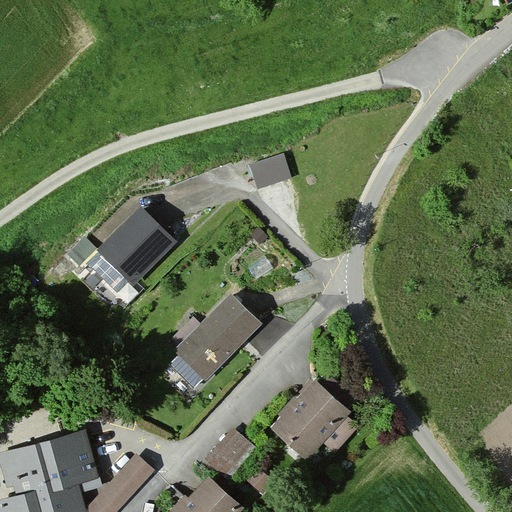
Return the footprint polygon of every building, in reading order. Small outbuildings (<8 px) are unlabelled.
[(284,152),(251,162),(258,183),(290,174),(284,152)] [(172,238),(136,205),(92,250),(127,284),(172,238)] [(258,325),(226,294),(172,350),(204,381),(258,325)] [(357,424),(308,382),(270,427),(309,461),(324,444),(333,452),(357,424)] [(96,479),(81,428),(0,450),(0,478),(5,498),(0,499),(0,511),(74,511),(67,487),(96,479)] [(256,451),(233,430),(208,459),(231,479),(256,451)] [(115,511),(152,472),(134,456),(82,511),(115,511)] [(235,511),(237,510),(204,480),(174,511),(235,511)]
